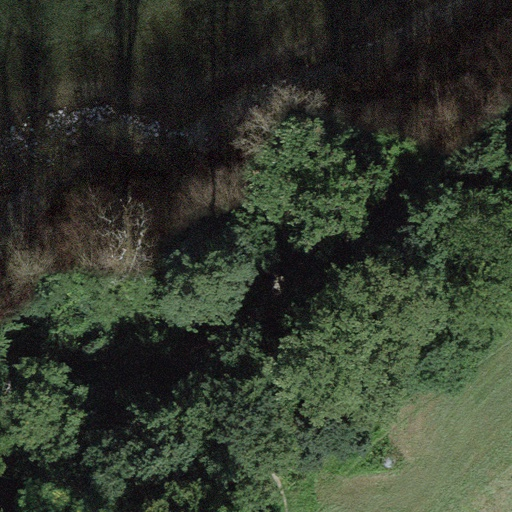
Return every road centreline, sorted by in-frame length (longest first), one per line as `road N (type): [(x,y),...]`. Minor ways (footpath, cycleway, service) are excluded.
road 1 (track): [(308,511),(511,324)]
road 2 (track): [(216,353),(312,508)]
